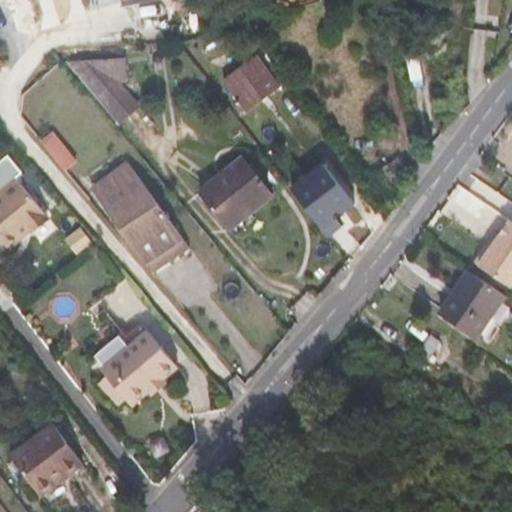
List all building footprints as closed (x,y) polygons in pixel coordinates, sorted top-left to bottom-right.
[(427,10),(414,11),(419,50),(431,49),(427,10)] [(210,49),(222,44),(218,37),(211,40),(210,38),(206,40),(210,49)] [(210,49),(214,58),(233,51),(229,41),(222,44),(210,49)] [(246,109),(248,112),(280,88),(256,56),(223,80),(240,102),(246,109)] [(69,61),(121,123),(139,108),(115,79),(127,79),(126,57),(69,61)] [(246,109),(240,102),(234,107),(239,114),(246,109)] [(53,134),(41,144),(66,173),(78,163),(53,134)] [(199,192),(230,231),(274,195),(244,157),(199,192)] [(399,157),(384,167),(400,193),(401,193),(413,180),(399,157)] [(118,242),(97,215),(98,215),(118,199),(115,195),(134,180),(179,239),(146,264),(125,237),(118,242),(149,282),(194,249),(125,158),(77,195),(115,244),(118,242)] [(384,167),(365,180),(369,186),(382,206),(400,193),(384,167)] [(0,198),(0,254),(29,230),(48,215),(15,175),(0,188),(0,198)] [(118,242),(125,237),(146,264),(179,239),(134,180),(115,195),(118,199),(98,215),(118,242)] [(317,216),(343,250),(357,240),(330,206),(317,216)] [(48,215),(29,230),(33,235),(52,220),(48,215)] [(489,242),(475,262),(511,286),(511,219),(499,236),(493,245),(489,242)] [(84,224),(69,237),(82,253),(98,241),(84,224)] [(495,234),(489,242),(493,245),(499,236),(495,234)] [(469,268),(440,312),(479,338),(509,295),(469,268)] [(79,323),(85,297),(55,291),(50,317),(79,323)] [(127,399),(133,406),(150,391),(147,388),(161,375),(165,379),(180,366),(148,330),(102,370),(107,376),(127,399)] [(431,336),(419,354),(428,361),(440,342),(431,336)] [(150,391),(153,395),(168,383),(165,379),(161,375),(147,388),(150,391)] [(107,376),(99,384),(119,407),(127,399),(107,376)] [(11,455),(42,496),(85,464),(55,423),(11,455)]
